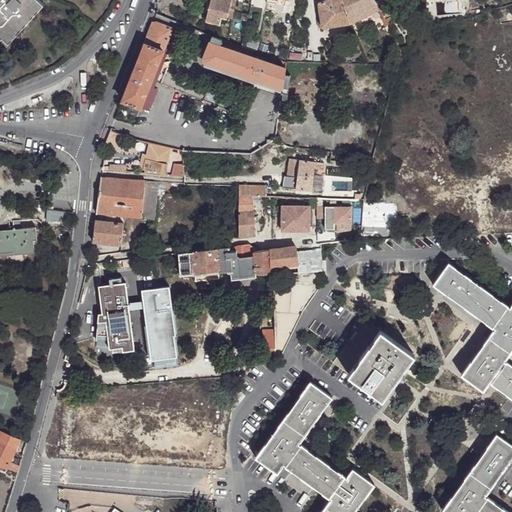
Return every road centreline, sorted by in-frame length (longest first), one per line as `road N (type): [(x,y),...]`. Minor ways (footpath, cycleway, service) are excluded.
road 1 (residential): [(511,267),(491,252),(351,258),(242,406),(240,488)]
road 2 (residential): [(24,471),(240,488)]
road 3 (residential): [(76,264),(24,471)]
road 4 (residential): [(76,264),(226,242)]
road 5 (residential): [(145,0),(91,139)]
road 6 (residential): [(91,139),(76,264)]
